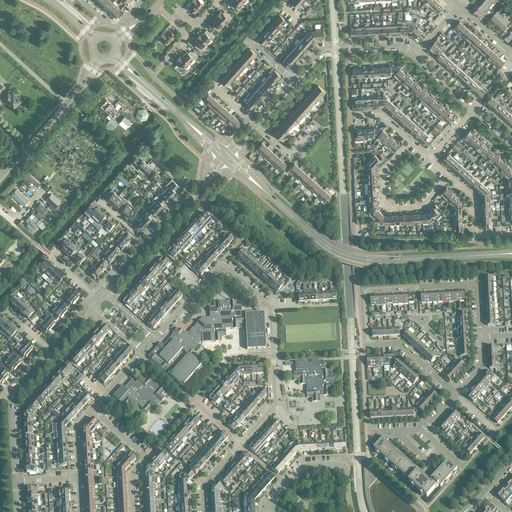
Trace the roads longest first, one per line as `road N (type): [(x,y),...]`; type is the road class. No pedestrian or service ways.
road 1 (secondary): [(505,253),(348,256),(266,192)]
road 2 (residential): [(480,337),(477,283),(365,289),(368,345)]
road 3 (residential): [(272,355),(231,357),(193,400),(240,442)]
road 4 (residential): [(448,175),(421,205),(386,208),(383,171),(410,142)]
road 5 (residential): [(269,511),(300,470),(346,464),(351,511)]
road 6 (residential): [(293,81),(324,50),(396,46),(414,55)]
road 7 (residential): [(132,511),(130,476),(143,453),(92,408)]
road 8 (tertiary): [(0,179),(81,86)]
